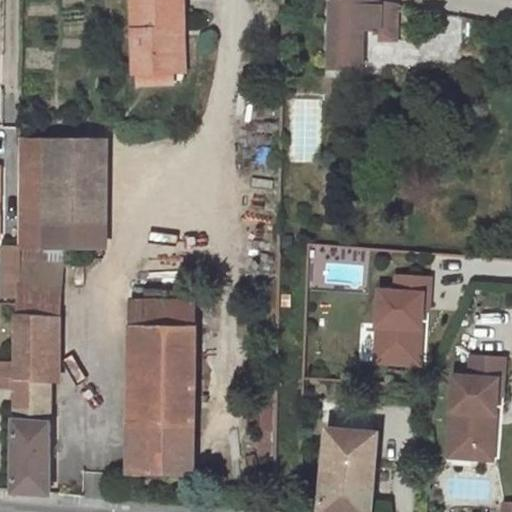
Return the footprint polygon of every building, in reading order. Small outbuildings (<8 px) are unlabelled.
[(134,0),(134,72),(140,73),(174,72),(178,73),(178,32),(185,32),(184,0),(134,0)] [(371,0),(339,0),(331,70),(361,71),(367,32),(385,35),(392,4),(371,0)] [(175,84),(174,72),(140,73),(140,84),(175,84)] [(87,248),(87,225),(88,167),(88,142),(24,142),(24,248),(87,248)] [(20,277),(60,278),(61,264),(43,263),(42,252),(20,251),(20,277)] [(18,378),(52,379),(54,379),(55,318),(61,318),(60,278),(20,277),(18,366),(18,378)] [(381,292),(376,363),(419,366),(423,311),(429,312),(431,280),(398,278),(397,293),(381,292)] [(197,477),(197,303),(133,303),(133,351),(141,351),(142,423),(133,423),(132,475),(197,477)] [(507,360),(474,357),(473,379),(457,378),(452,448),(489,451),(491,414),(498,415),(499,397),(504,397),(507,360)] [(0,393),(18,393),(18,378),(18,366),(0,365),(0,393)] [(51,496),(52,379),(18,378),(18,393),(17,493),(51,496)] [(498,415),(491,414),(489,451),(452,448),(452,458),(494,461),(498,415)] [(322,511),(373,511),(380,433),(329,428),(322,511)]
